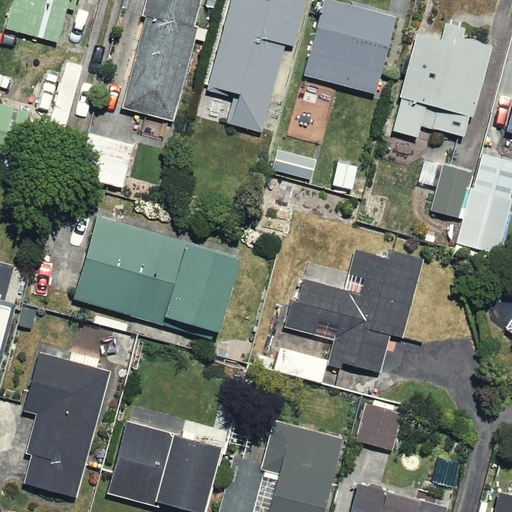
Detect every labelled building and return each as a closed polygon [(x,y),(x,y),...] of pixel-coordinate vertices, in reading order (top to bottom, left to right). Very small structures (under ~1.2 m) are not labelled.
[(2,0),(0,10),(0,23),(55,38),(65,0),(2,0)] [(194,0),(140,0),(112,109),(141,116),(138,128),(160,134),(194,0)] [(255,131),(294,0),(226,0),(201,86),(225,93),(217,119),(255,131)] [(372,93),(393,15),(337,0),(313,0),(294,72),(372,93)] [(410,25),(378,130),(413,141),(419,121),(459,133),(492,22),(452,10),(444,35),(410,25)] [(62,135),(83,61),(63,56),(42,129),(62,135)] [(511,78),(499,126),(511,129),(511,78)] [(0,164),(5,166),(24,108),(0,100),(0,164)] [(130,144),(85,127),(69,171),(114,187),(130,144)] [(493,252),(511,184),(511,157),(480,149),(473,175),(460,221),(454,241),(493,252)] [(460,221),(473,175),(439,166),(426,211),(460,221)] [(237,254),(92,209),(66,295),(211,339),(237,254)] [(354,244),(351,256),(342,254),(334,283),(299,274),(294,288),(288,286),(276,325),(283,327),(271,366),(318,378),(324,356),(377,371),(387,333),(399,336),(419,262),(354,244)] [(0,347),(12,301),(0,297),(0,347)] [(18,409),(29,412),(20,448),(26,450),(18,483),(68,496),(101,367),(33,350),(18,409)] [(396,403),(361,396),(352,438),(388,445),(396,403)] [(195,511),(211,439),(119,419),(103,491),(195,511)] [(321,511),(343,440),(292,424),(264,511),(321,511)] [(248,511),(262,465),(226,455),(209,511),(248,511)] [(445,511),(447,502),(360,483),(353,511),(445,511)] [(511,511),(511,493),(494,489),(488,511),(511,511)]
